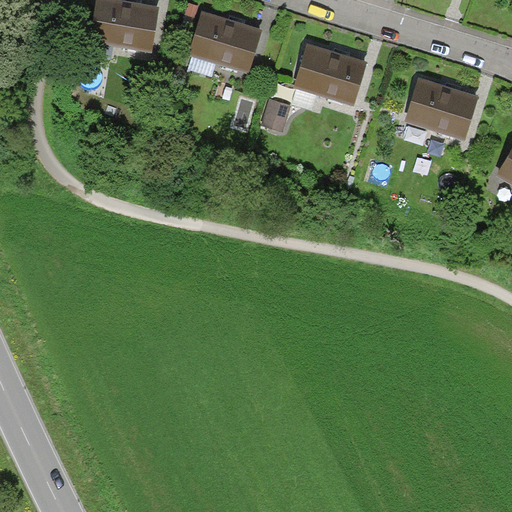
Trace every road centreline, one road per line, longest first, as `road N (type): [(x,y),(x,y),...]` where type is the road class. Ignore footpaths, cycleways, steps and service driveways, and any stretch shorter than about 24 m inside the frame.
road 1 (track): [(511,301),(473,280),(144,214),(81,190),(46,152),(35,115),(53,0)]
road 2 (residential): [(511,65),(319,0)]
road 3 (primary): [(62,511),(0,383)]
